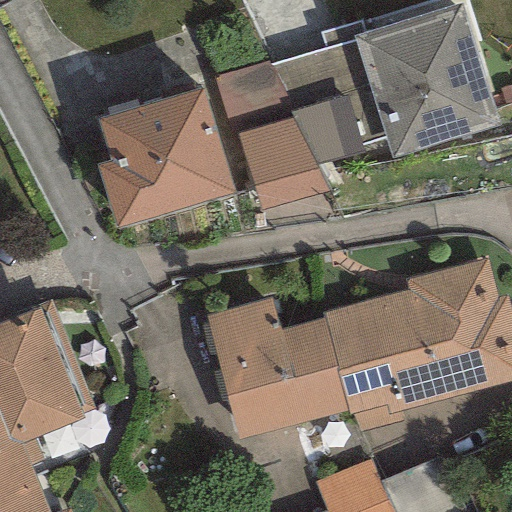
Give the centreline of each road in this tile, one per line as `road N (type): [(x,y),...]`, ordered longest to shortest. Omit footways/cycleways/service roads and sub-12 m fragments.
road 1 (unknown): [(33,0),(153,261)]
road 2 (unknown): [(153,261),(206,412)]
road 3 (unknown): [(153,261),(0,301)]
